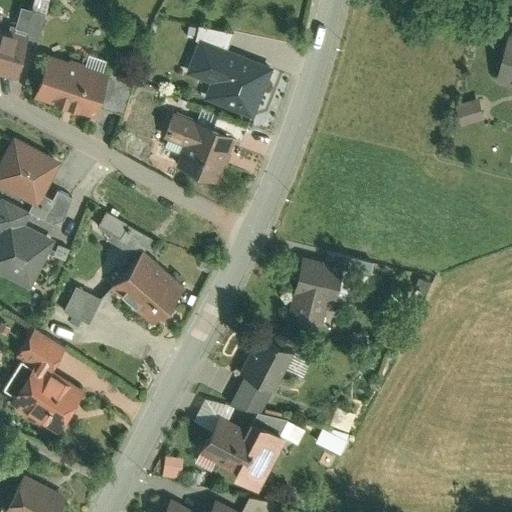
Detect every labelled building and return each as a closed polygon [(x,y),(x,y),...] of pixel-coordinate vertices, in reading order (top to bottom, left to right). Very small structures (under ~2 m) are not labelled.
[(20,0),(16,16),(35,22),(44,24),(50,0),(20,0)] [(0,11),(0,56),(24,63),(35,22),(16,16),(0,11)] [(195,42),(223,53),(229,35),(195,27),(192,41),(195,42)] [(496,73),(511,77),(511,28),(508,27),(496,73)] [(57,40),(42,81),(102,103),(105,96),(117,62),(114,60),(91,52),(57,40)] [(96,40),(91,52),(114,60),(118,48),(96,40)] [(195,42),(183,73),(210,83),(203,101),(248,118),(267,70),(223,53),(195,42)] [(117,62),(105,96),(125,104),(139,67),(118,59),(117,62)] [(478,94),(457,104),(466,124),(487,114),(478,94)] [(201,111),(194,126),(232,143),(237,145),(244,129),(201,111)] [(194,126),(171,116),(161,140),(183,149),(174,169),(213,186),(232,143),(194,126)] [(68,148),(20,123),(0,161),(0,166),(39,187),(45,191),(50,180),(68,148)] [(63,175),(58,184),(48,203),(59,209),(71,206),(78,183),(63,175)] [(58,184),(50,180),(45,191),(39,187),(34,196),(48,203),(58,184)] [(0,256),(37,276),(62,226),(28,208),(32,201),(12,191),(3,208),(8,211),(0,226),(0,256)] [(158,225),(112,197),(103,212),(117,220),(112,229),(140,246),(149,235),(158,225)] [(66,230),(65,229),(60,240),(71,246),(76,233),(66,230)] [(192,272),(149,235),(140,246),(118,272),(161,308),(192,272)] [(332,237),(329,247),(359,255),(380,260),(383,249),(332,237)] [(329,247),(307,242),(292,299),(327,308),(333,285),(350,290),(359,255),(329,247)] [(108,286),(82,272),(70,295),(96,308),(108,286)] [(249,360),(276,374),(297,335),(265,318),(244,357),(249,360)] [(33,365),(44,372),(48,366),(53,370),(67,347),(32,326),(15,354),(21,358),(33,365)] [(3,388),(15,395),(33,365),(21,358),(3,388)] [(234,390),(260,404),(263,405),(267,397),(279,376),(276,374),(249,360),(234,390)] [(33,365),(15,395),(49,416),(44,424),(56,432),(80,394),(67,386),(70,380),(53,370),(48,366),(44,372),(33,365)] [(362,401),(341,392),(334,410),(354,418),(362,401)] [(295,412),(267,397),(263,405),(260,404),(250,421),(223,407),(207,437),(234,451),(231,457),(266,475),(296,418),(293,416),(295,412)] [(190,447),(170,444),(168,463),(187,466),(190,447)] [(61,511),(76,483),(30,460),(10,500),(28,509),(34,511),(61,511)] [(213,504),(208,511),(254,511),(259,502),(247,496),(222,484),(213,504)] [(253,484),(247,496),(259,502),(272,508),(282,489),(253,484)] [(208,511),(213,504),(173,485),(160,511),(208,511)]
